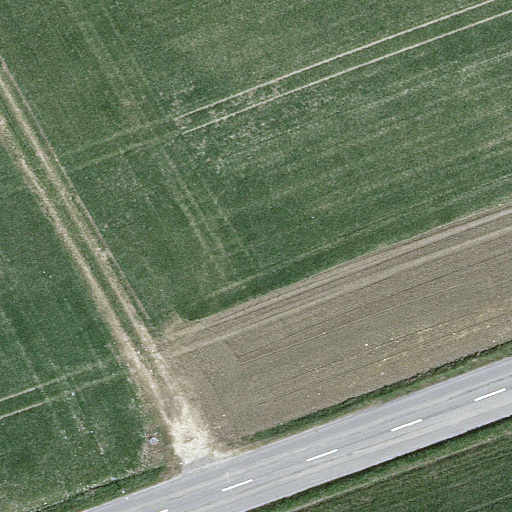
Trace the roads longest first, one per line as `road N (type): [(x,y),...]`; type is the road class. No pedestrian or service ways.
road 1 (track): [(0,112),(207,498)]
road 2 (secondary): [(169,511),(511,388)]
